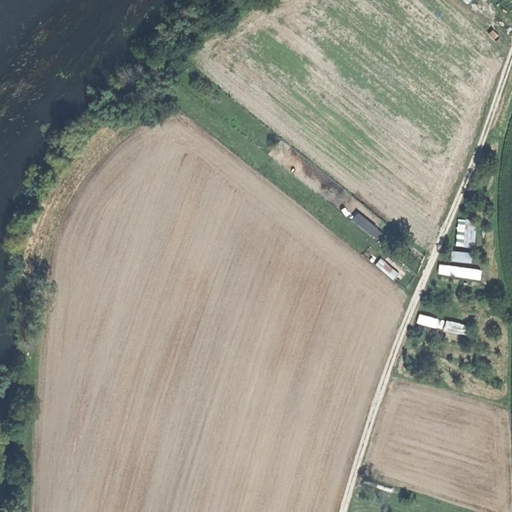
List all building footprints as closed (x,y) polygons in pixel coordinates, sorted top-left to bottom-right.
[(358,211),(352,219),(375,235),(380,227),(358,211)] [(457,218),(457,244),(475,244),(475,224),(467,224),(467,218),(457,218)] [(440,261),(438,270),(480,277),(482,268),(440,261)] [(436,324),(437,316),(420,313),(418,320),(436,324)] [(446,318),(445,328),(462,331),(464,322),(446,318)]
